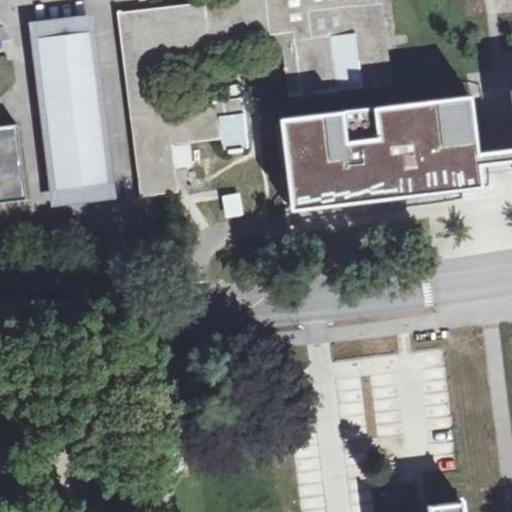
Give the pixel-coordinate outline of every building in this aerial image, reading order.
[(242,113),(241,99),(171,107),(166,60),(264,49),(261,27),(257,0),(225,0),(119,13),(140,196),(167,193),(163,159),(173,157),(171,145),(222,139),(219,115),(242,113)] [(257,0),(261,27),(283,25),(280,0),(257,0)] [(281,47),(287,98),(363,89),(363,85),(352,0),(280,0),(283,25),(261,27),(264,49),(281,47)] [(352,0),(363,85),(397,83),(386,0),(352,0)] [(84,33),(30,40),(48,193),(103,187),(84,33)] [(422,101),(279,118),(291,210),(454,189),(452,168),(478,164),(477,152),(471,95),(422,101)] [(8,126),(0,127),(0,202),(18,200),(8,126)] [(477,152),(478,164),(508,161),(511,160),(511,147),(506,148),(477,152)] [(478,164),(452,168),(454,189),(481,186),(478,164)] [(219,195),(224,217),(242,213),(237,191),(219,195)] [(420,508),(420,511),(460,511),(459,503),(420,508)]
